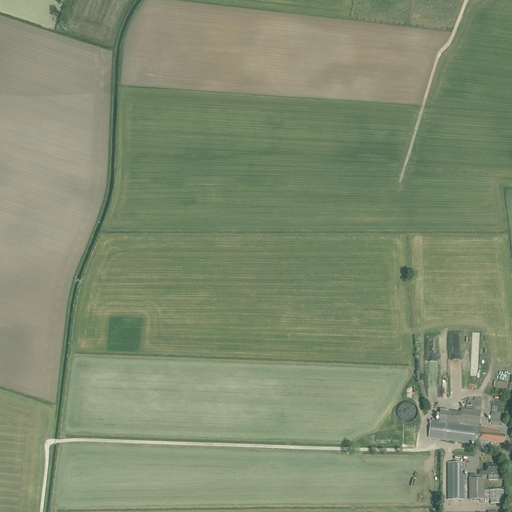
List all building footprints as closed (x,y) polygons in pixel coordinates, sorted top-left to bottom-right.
[(431,421),(429,438),(443,440),(487,445),(487,442),(497,443),(504,444),(505,436),(500,435),(500,432),(492,431),(493,430),(481,428),(479,428),(483,398),(479,397),(479,398),(475,398),(474,401),(467,400),(466,405),(473,406),(473,410),(472,410),(472,407),(466,406),(466,409),(461,408),(461,410),(461,413),(440,410),(439,422),(431,421)] [(414,403),(401,403),(401,419),(413,419),(414,403)] [(492,423),(492,425),(501,426),(501,423),(499,423),(500,416),(496,416),(496,412),(491,412),(490,423),(492,423)] [(407,425),(405,447),(417,448),(419,426),(407,425)] [(448,500),(464,500),(464,464),(448,464),(448,500)] [(498,475),(498,471),(498,466),(491,466),(491,465),(486,465),(486,471),(478,471),(478,475),(498,475)] [(490,491),(484,490),(484,480),(469,480),(469,500),(484,500),(490,500),(490,505),(504,504),(504,491),(490,491)]
